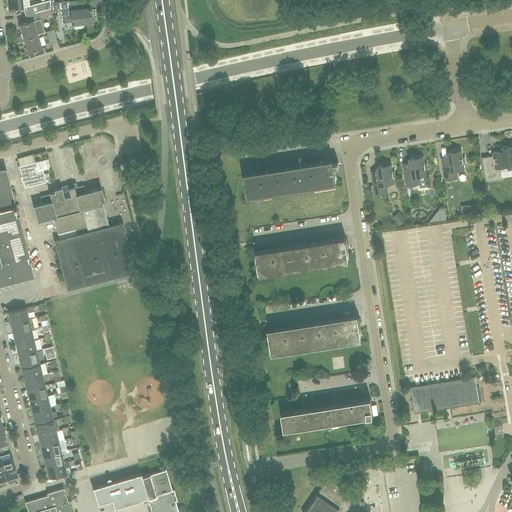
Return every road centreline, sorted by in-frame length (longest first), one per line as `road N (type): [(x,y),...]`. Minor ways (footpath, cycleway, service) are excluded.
road 1 (primary): [(239,511),(218,424),(161,0)]
road 2 (unclassified): [(0,128),(197,77),(451,28)]
road 3 (residential): [(381,375),(393,441),(250,468),(262,511)]
road 4 (residential): [(0,495),(25,485),(28,464),(0,358)]
road 5 (residential): [(0,73),(106,38),(108,0)]
road 6 (residential): [(346,143),(465,123)]
